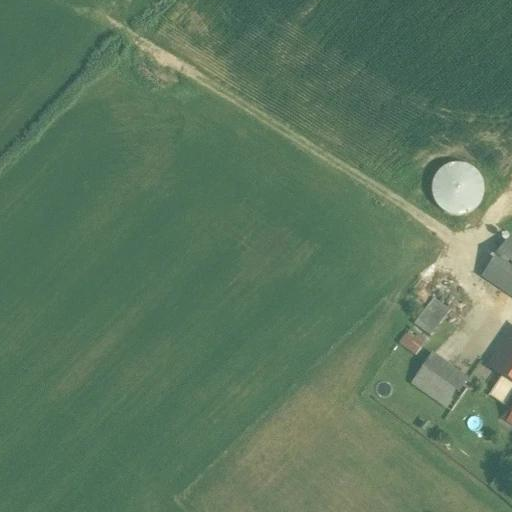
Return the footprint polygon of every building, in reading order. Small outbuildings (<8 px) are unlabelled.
[(458,216),(460,216),(462,216),(464,216),(466,215),(469,214),(471,213),(473,212),(474,210),(476,209),(478,207),(479,205),(480,204),(481,201),(482,199),(483,197),(483,195),(484,193),(484,190),(484,188),(484,186),(483,184),(482,182),(482,179),(481,177),(479,175),(478,174),(476,172),(475,170),(473,169),(471,168),(467,166),(465,165),(463,165),(460,164),(458,164),(456,164),(451,165),(449,166),(445,167),(443,169),(441,170),(440,172),(438,173),(437,175),(435,177),(434,179),(433,181),(433,183),(432,185),(432,188),(432,190),(432,192),(432,194),(433,197),(433,199),(434,201),(435,203),(436,205),(438,207),(439,208),(441,210),(444,213),(447,214),(451,215),(453,216),(455,216),(458,216)] [(511,297),(511,236),(510,236),(482,277),(511,297)] [(431,338),(451,311),(433,298),(414,325),(431,338)] [(477,304),(465,311),(474,325),(486,317),(477,304)] [(416,358),(428,341),(410,327),(398,344),(416,358)] [(466,347),(471,336),(458,331),(454,342),(466,347)] [(511,332),(489,366),(511,381),(511,394),(509,399),(511,401),(511,417),(509,422),(511,424),(511,332)] [(432,354),(411,384),(451,411),(467,388),(464,386),(469,379),(432,354)] [(393,376),(392,407),(404,407),(404,376),(393,376)]
